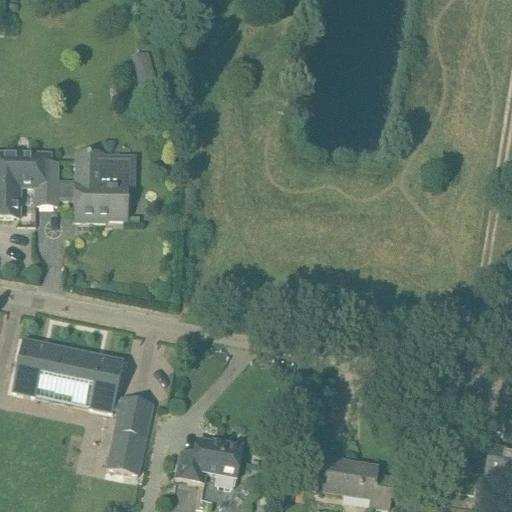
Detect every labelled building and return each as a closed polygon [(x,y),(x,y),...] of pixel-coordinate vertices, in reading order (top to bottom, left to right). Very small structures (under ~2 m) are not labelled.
[(159,91),(149,55),(132,60),(141,96),(159,91)] [(56,170),(52,170),(52,157),(0,156),(0,224),(20,224),(21,194),(35,194),(35,210),(57,210),(57,204),(57,186),(56,186),(56,170)] [(135,160),(102,159),(102,157),(76,156),(75,187),(57,186),(57,204),(75,204),(75,226),(108,226),(108,222),(125,223),(126,194),(135,194),(135,160)] [(22,344),(11,396),(34,401),(45,349),(22,344)] [(45,349),(34,401),(112,417),(113,415),(118,416),(106,473),(137,480),(153,409),(121,402),(120,405),(115,404),(123,366),(45,349)] [(235,486),(241,452),(196,444),(193,460),(180,457),(174,484),(202,489),(204,480),(216,483),(215,488),(217,491),(230,493),(234,491),(235,486)] [(511,456),(502,455),(489,453),(484,483),(508,486),(507,498),(511,498),(511,456)] [(388,511),(392,484),(375,481),(377,472),(327,465),(322,497),(368,504),(366,511),(388,511)] [(395,511),(420,511),(423,487),(398,485),(395,511)]
